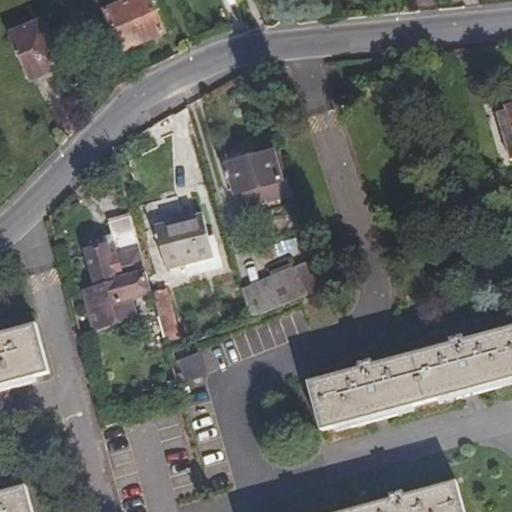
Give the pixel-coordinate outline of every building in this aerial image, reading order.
[(157,0),(130,0),(125,2),(143,44),(163,36),(162,33),(169,29),(157,0)] [(143,44),(125,2),(104,12),(111,28),(103,31),(108,44),(116,41),(121,53),(143,44)] [(39,23),(8,37),(27,81),(57,67),(39,23)] [(509,163),(511,161),(511,108),(504,111),(505,115),(494,117),(509,163)] [(290,192),(277,153),(272,154),(272,153),(222,166),(230,195),(238,193),(240,202),(260,197),(261,200),(290,192)] [(150,292),(128,214),(107,220),(110,234),(114,246),(103,248),(99,237),(87,241),(89,250),(84,251),(95,291),(82,294),(91,330),(132,318),(127,298),(150,292)] [(165,270),(212,256),(201,216),(153,229),(165,270)] [(511,229),(500,233),(508,262),(511,260),(511,229)] [(114,246),(110,234),(99,237),(103,248),(114,246)] [(241,291),(250,321),(323,293),(313,263),(241,291)] [(150,295),(165,351),(179,347),(164,291),(150,295)] [(0,386),(50,373),(38,327),(0,336),(0,386)] [(511,329),(463,344),(462,340),(448,344),(448,348),(373,367),(372,364),(358,368),(359,371),(308,385),(322,435),(511,385),(511,329)] [(178,362),(184,381),(203,375),(197,356),(178,362)] [(458,511),(452,487),(405,501),(404,498),(391,501),(392,505),(365,511),(458,511)] [(32,511),(27,491),(0,498),(0,511),(32,511)]
